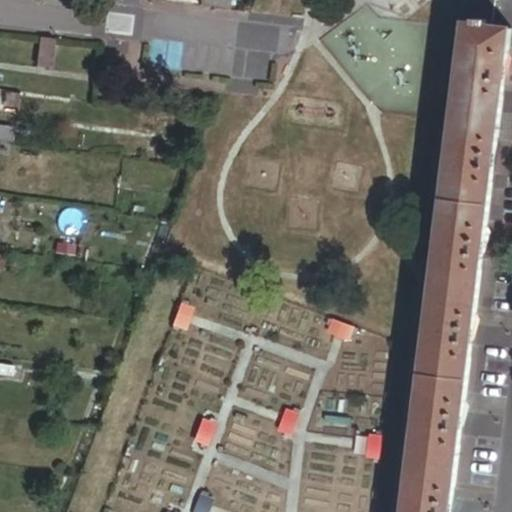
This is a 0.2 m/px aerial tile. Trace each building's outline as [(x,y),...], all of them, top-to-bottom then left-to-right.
[(229,8),(229,0),(200,0),(200,5),(229,8)] [(494,25),(497,0),(465,0),(464,9),(470,10),(468,21),(494,25)] [(455,511),(511,53),(511,26),(494,25),(468,21),(407,511),(455,511)] [(50,69),(54,40),(40,39),(36,67),(50,69)] [(0,140),(11,142),(13,128),(0,126),(0,140)]
